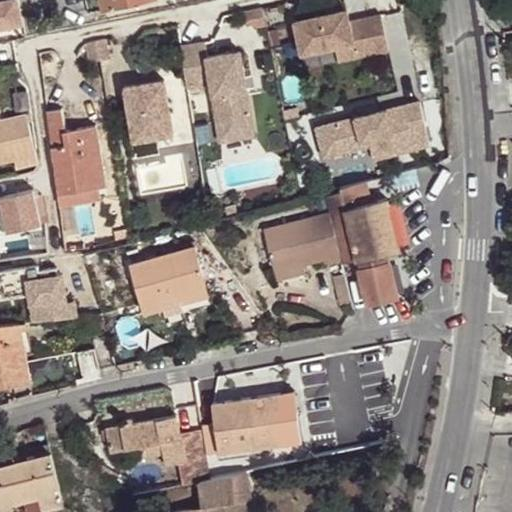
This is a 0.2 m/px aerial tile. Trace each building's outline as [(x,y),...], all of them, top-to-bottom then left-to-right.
[(5,0),(0,1),(0,27),(24,22),(19,0),(5,0)] [(103,0),(105,8),(145,0),(103,0)] [(390,50),(382,14),(351,21),(348,9),(295,20),(302,53),(335,46),(353,42),(356,57),(390,50)] [(96,41),(100,60),(110,58),(107,39),(96,41)] [(90,62),(100,60),(96,41),(87,42),(90,62)] [(206,42),(181,46),(187,87),(211,84),(218,129),(252,124),(241,51),(208,56),(206,42)] [(338,60),(356,57),(353,42),(335,46),(338,60)] [(165,80),(125,86),(134,140),(174,134),(165,80)] [(421,101),(317,127),(323,152),(369,140),(371,145),(374,159),(430,145),(421,101)] [(62,107),(47,110),(58,194),(100,187),(106,186),(100,153),(93,154),(92,148),(99,147),(95,125),(66,130),(62,107)] [(0,119),(0,162),(4,161),(14,159),(16,168),(37,163),(25,113),(0,119)] [(218,129),(220,141),(254,135),(252,124),(218,129)] [(324,157),(371,145),(369,140),(323,152),(324,157)] [(0,227),(49,220),(43,184),(0,191),(0,227)] [(102,197),(100,187),(58,194),(60,204),(102,197)] [(331,212),(338,241),(353,237),(360,256),(403,246),(390,188),(348,199),(343,191),(326,195),(331,212)] [(341,258),(338,241),(331,212),(264,227),(274,269),(302,263),(324,257),(325,262),(341,258)] [(195,246),(131,263),(144,312),(165,306),(163,299),(177,295),(207,287),(195,246)] [(391,257),(358,265),(365,303),(403,297),(391,257)] [(304,271),(302,263),(274,269),(276,278),(304,271)] [(27,319),(70,316),(67,271),(23,274),(27,319)] [(341,304),(352,301),(345,272),(334,276),(341,304)] [(209,295),(207,287),(177,295),(179,303),(209,295)] [(0,386),(33,381),(23,322),(0,322),(0,386)] [(202,428),(203,436),(219,433),(221,452),(280,443),(281,449),(303,446),(297,410),(281,412),(278,392),(214,402),(214,406),(199,409),(202,428)] [(184,484),(200,481),(210,479),(203,436),(202,428),(181,432),(177,413),(134,422),(133,417),(124,419),(125,424),(107,428),(111,451),(127,448),(147,444),(150,454),(164,451),(166,464),(180,462),(184,484)] [(147,444),(127,448),(129,458),(150,454),(147,444)] [(51,451),(0,464),(0,511),(13,511),(12,505),(40,497),(43,510),(65,504),(51,451)] [(179,510),(179,511),(246,511),(245,500),(252,500),(248,471),(210,479),(200,481),(204,506),(179,510)]
